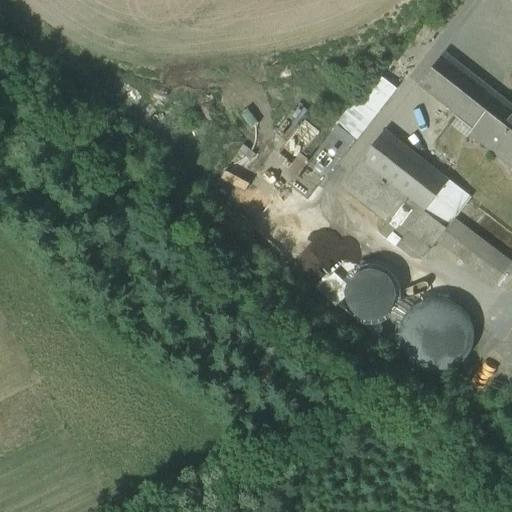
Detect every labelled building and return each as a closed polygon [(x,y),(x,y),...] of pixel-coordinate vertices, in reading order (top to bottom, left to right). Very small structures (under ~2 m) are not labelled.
[(511,107),(445,55),(421,85),(476,128),(471,134),(511,165),(511,107)] [(378,75),(338,126),(356,140),(358,141),(397,90),(378,75)] [(338,126),(310,162),(301,155),(293,165),(301,171),(307,164),(326,179),(356,140),(338,126)] [(470,199),(387,133),(385,131),(343,186),(429,252),(470,199)] [(326,179),(307,164),(301,171),(290,186),(309,201),(326,179)] [(395,305),(397,295),(395,286),(389,277),(381,272),(371,271),(362,273),(353,278),(348,287),(346,296),(349,306),(354,314),(363,320),(372,321),(382,319),(390,313),(395,305)] [(472,350),(475,335),(471,321),(463,309),(451,302),(437,299),(423,303),(411,311),(403,323),(401,337),(404,351),(412,363),(424,371),(438,373),(453,370),(464,362),(472,350)]
